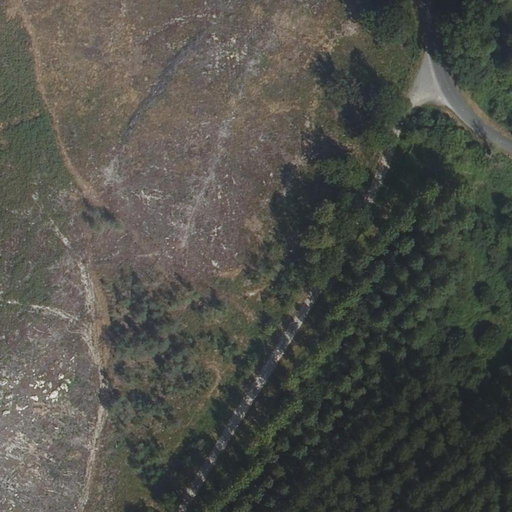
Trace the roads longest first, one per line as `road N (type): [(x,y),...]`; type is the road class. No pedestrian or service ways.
road 1 (track): [(446,89),(413,112),(176,511)]
road 2 (tertiary): [(423,0),(446,89),(469,124),(511,152)]
